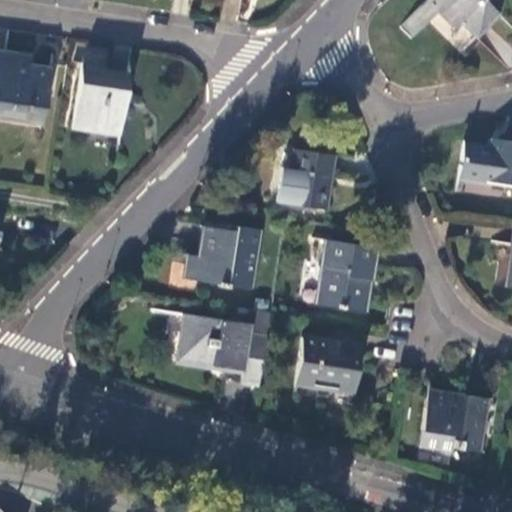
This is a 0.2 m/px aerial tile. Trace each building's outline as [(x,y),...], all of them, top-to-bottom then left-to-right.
[(426,0),(401,28),(412,39),(438,12),(456,29),(460,26),(475,40),(495,19),(479,4),(482,0),(426,0)] [(19,55),(0,51),(0,113),(26,118),(29,108),(41,108),(48,69),(18,64),(19,55)] [(129,73),(82,66),(73,123),(119,131),(129,73)] [(461,144),(455,175),(511,184),(511,141),(495,139),(493,149),(461,144)] [(273,199),(283,201),(324,208),(332,156),(291,149),(288,166),(278,164),(273,199)] [(189,257),(186,276),(248,287),(257,230),(236,225),(234,233),(203,228),(198,258),(189,257)] [(377,249),(325,240),(319,282),(323,283),(321,302),(362,308),(365,279),(373,280),(377,249)] [(239,382),(259,386),(266,335),(247,332),(248,325),(184,313),(177,361),(241,371),(239,382)] [(358,346),(302,339),(293,381),(350,390),(358,346)] [(455,395),(431,391),(422,445),(455,450),(456,445),(479,449),(488,395),(472,393),(457,391),(455,395)]
